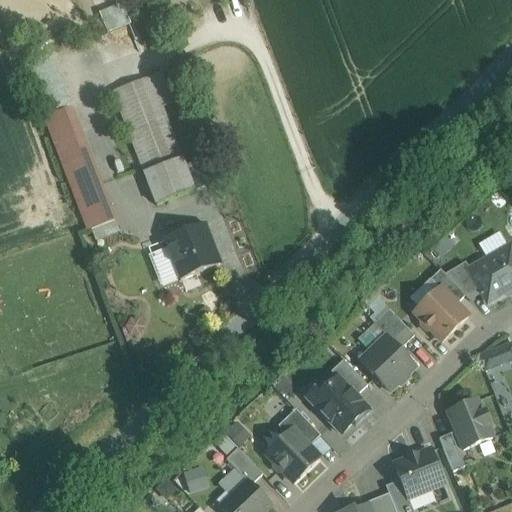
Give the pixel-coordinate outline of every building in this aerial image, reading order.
[(149,79),(114,92),(145,174),(180,160),(149,79)] [(71,109),(45,119),(60,158),(86,148),(71,109)] [(109,209),(86,148),(60,158),(84,219),(109,209)] [(180,160),(145,174),(157,206),(193,192),(184,167),(180,160)] [(197,163),(184,167),(193,192),(206,186),(197,163)] [(109,209),(84,219),(89,232),(114,222),(109,209)] [(206,226),(165,241),(181,282),(217,268),(208,244),(212,243),(206,226)] [(511,251),(511,249),(495,258),(495,260),(495,258),(493,259),(493,260),(469,274),(488,306),(511,291),(511,251)] [(465,299),(440,273),(430,282),(440,292),(440,291),(456,307),(465,299)] [(456,307),(440,291),(440,292),(414,316),(422,323),(421,329),(426,334),(432,334),(442,345),(468,320),(456,307)] [(414,338),(389,312),(373,327),(386,341),(398,353),(414,338)] [(398,353),(386,341),(361,364),(390,395),(415,371),(398,353)] [(511,346),(479,359),(484,373),(511,361),(511,346)] [(367,388),(344,364),(331,375),(338,382),(338,381),(356,400),(367,388)] [(356,400),(338,381),(338,382),(327,392),(321,392),(312,401),(312,406),(341,437),(352,426),(355,428),(369,414),(356,400)] [(477,404),(448,416),(463,452),(492,440),(487,428),(490,427),(485,415),(482,416),(477,404)] [(320,439),(295,413),(278,429),(286,438),(292,432),(309,450),(320,439)] [(309,450),(292,432),(286,438),(266,457),(274,465),(274,471),(278,475),(284,475),(294,486),(320,461),(309,450)] [(463,470),(450,436),(439,441),(453,474),(463,470)] [(184,473),(197,487),(223,462),(210,449),(184,473)] [(466,467),(478,462),(472,450),(461,455),(466,467)] [(263,477),(238,451),(226,462),(247,484),(251,488),(263,477)] [(418,457),(406,462),(406,464),(394,469),(400,483),(407,500),(444,485),(431,454),(419,459),(418,457)] [(400,483),(385,489),(388,496),(394,511),(412,511),(407,500),(400,483)] [(251,488),(247,484),(220,509),(223,511),(266,511),(270,509),(251,488)] [(394,511),(388,496),(366,506),(366,507),(367,507),(368,511),(394,511)]
